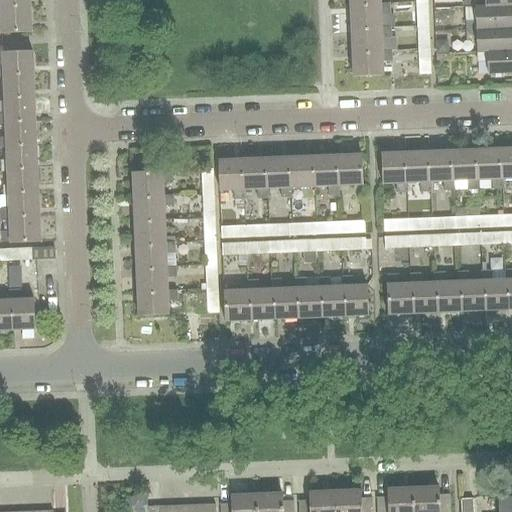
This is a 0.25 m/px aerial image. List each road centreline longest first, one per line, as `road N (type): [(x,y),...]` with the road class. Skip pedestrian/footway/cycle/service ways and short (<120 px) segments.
road 1 (residential): [(511,111),(73,126)]
road 2 (residential): [(84,369),(511,352)]
road 3 (residential): [(84,369),(73,126)]
road 4 (residential): [(73,126),(68,0)]
